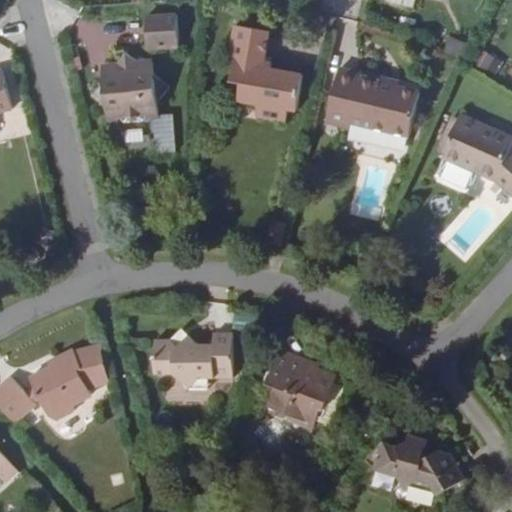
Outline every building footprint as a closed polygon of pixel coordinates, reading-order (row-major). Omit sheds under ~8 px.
[(177,14),(147,16),(149,50),(180,48),(177,14)] [(271,31),(236,25),(230,56),(237,57),(233,81),(243,83),(239,101),(260,105),(258,117),(287,122),(289,110),(299,111),(305,74),(272,68),(273,62),(266,61),(271,31)] [(448,36),(443,52),(461,59),(466,42),(448,36)] [(486,70),(494,55),(480,48),(471,63),(486,70)] [(105,81),(93,95),(108,107),(126,122),(143,121),(158,101),(170,87),(155,75),(137,60),(127,52),(120,62),(105,81)] [(153,59),(137,60),(155,75),(153,59)] [(120,62),(103,63),(105,81),(120,62)] [(382,77),(341,67),(327,123),(351,129),(352,123),(410,137),(421,91),(399,86),(382,82),(382,77)] [(0,112),(13,109),(3,70),(0,70),(0,112)] [(400,82),(382,77),(382,82),(399,86),(400,82)] [(158,101),(143,121),(160,119),(158,101)] [(126,122),(108,107),(110,124),(126,122)] [(484,125),(461,115),(442,157),(445,158),(497,181),(511,194),(511,137),(502,133),(496,136),(482,129),(484,125)] [(502,133),(484,125),(482,129),(496,136),(502,133)] [(478,173),(445,158),(439,172),(441,179),(465,189),(472,186),(478,173)] [(367,278),(375,261),(367,257),(359,274),(367,278)] [(183,330),(173,340),(180,346),(189,336),(183,330)] [(173,340),(156,340),(156,352),(151,359),(156,362),(156,374),(176,373),(190,389),(200,378),(208,378),(235,379),(235,333),(215,333),(215,343),(198,344),(189,336),(180,346),(173,340)] [(51,367),(30,376),(35,386),(41,398),(49,416),(56,420),(76,411),(76,405),(93,396),(90,390),(111,384),(102,345),(76,351),(75,348),(57,357),(60,363),(51,367)] [(304,359),(280,350),(269,384),(274,385),(267,407),(289,415),(288,418),(315,428),(318,421),(321,410),(325,412),(336,383),(338,376),(320,369),(318,373),(301,367),(304,359)] [(57,357),(48,361),(51,367),(60,363),(57,357)] [(321,366),(304,359),(301,367),(318,373),(320,369),(321,366)] [(12,378),(0,388),(0,406),(14,423),(36,404),(35,403),(26,394),(12,378)] [(200,378),(190,389),(208,389),(208,378),(200,378)] [(347,387),(336,383),(325,412),(321,410),(318,421),(332,427),(347,387)] [(35,386),(26,394),(35,403),(41,398),(35,386)] [(399,446),(383,442),(367,460),(375,468),(374,469),(398,476),(404,489),(410,486),(419,481),(431,484),(435,492),(437,495),(467,479),(452,453),(440,450),(427,458),(425,453),(428,440),(409,434),(407,441),(399,446)] [(0,469),(10,461),(0,449),(0,469)] [(419,481),(410,486),(435,492),(431,484),(419,481)]
